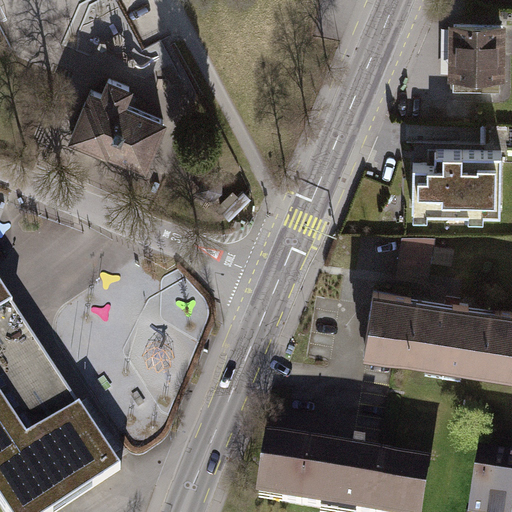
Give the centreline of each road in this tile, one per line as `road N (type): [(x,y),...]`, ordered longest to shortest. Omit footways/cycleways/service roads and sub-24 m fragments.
road 1 (primary): [(397,0),(278,282)]
road 2 (residential): [(278,282),(0,172)]
road 3 (primary): [(278,282),(187,511)]
